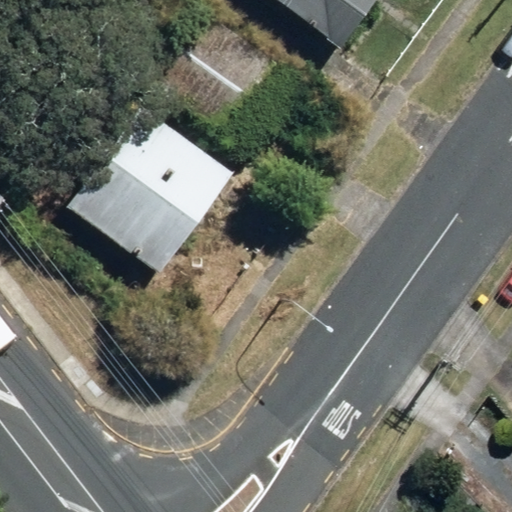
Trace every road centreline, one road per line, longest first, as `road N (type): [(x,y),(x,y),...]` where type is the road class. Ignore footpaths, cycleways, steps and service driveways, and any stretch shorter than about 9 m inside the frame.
road 1 (tertiary): [(321,406),(511,148)]
road 2 (tertiary): [(183,511),(263,438),(321,406)]
road 3 (tertiary): [(0,398),(88,511)]
